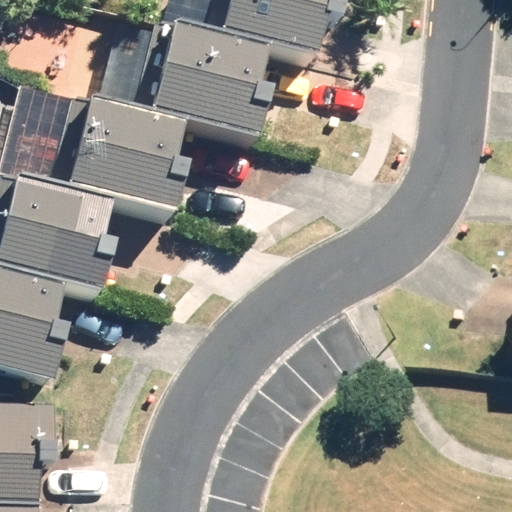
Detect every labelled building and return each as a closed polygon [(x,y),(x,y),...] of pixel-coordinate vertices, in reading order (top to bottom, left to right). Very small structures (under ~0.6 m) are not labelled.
[(282,58),(313,65),(322,24),(343,29),(349,0),(208,0),(200,39),(266,54),(282,58)] [(200,126),(263,140),(274,94),(257,91),(266,54),(200,39),(153,29),(135,111),(185,123),(200,126)] [(125,213),(178,225),(190,171),(174,167),(185,123),(135,111),(69,97),(47,196),(110,210),(125,213)] [(80,292),(106,298),(118,247),(103,243),(110,210),(47,196),(0,185),(0,274),(63,289),(80,292)] [(0,371),(59,385),(72,328),(55,324),(63,289),(0,274),(0,371)] [(0,511),(17,511),(39,511),(41,470),(55,471),(57,407),(0,405),(0,511)]
